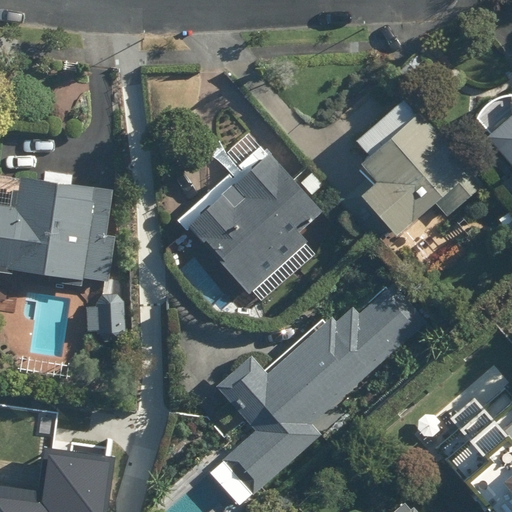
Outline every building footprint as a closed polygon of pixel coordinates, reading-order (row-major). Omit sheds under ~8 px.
[(492,179),(411,93),(365,136),(378,150),(362,165),(378,182),(368,192),(406,233),(441,201),(454,215),(492,179)] [(511,117),(495,134),(511,152),(511,117)] [(295,240),(332,205),(269,139),(183,221),(252,294),(301,247),(295,240)] [(52,168),(51,176),(28,173),(24,205),(0,202),(0,264),(115,278),(119,243),(110,242),(116,183),(79,179),(80,171),(52,168)] [(393,274),(338,321),(333,315),(271,368),(261,356),(228,384),(267,429),(229,461),(256,492),(328,430),(319,419),(433,321),(393,274)] [(119,304),(91,302),(89,327),(117,329),(119,304)] [(511,511),(511,403),(510,405),(500,393),(474,415),(464,403),(427,434),(494,511),(511,511)] [(116,511),(123,452),(46,444),(42,484),(0,480),(0,511),(116,511)] [(429,511),(421,501),(408,511),(429,511)]
